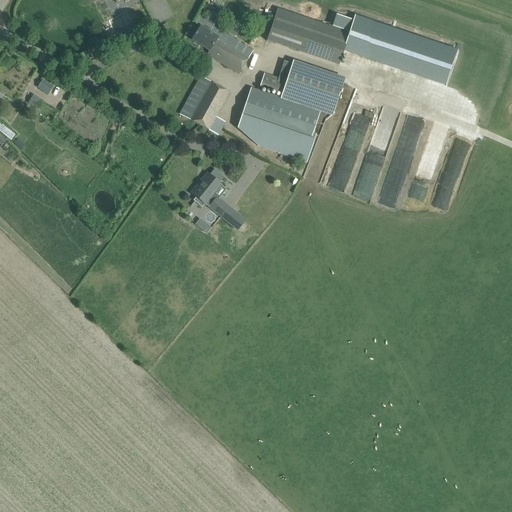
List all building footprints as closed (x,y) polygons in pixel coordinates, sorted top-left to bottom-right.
[(278,9),(267,41),(299,52),(310,20),(278,9)] [(118,20),(127,27),(135,16),(126,10),(118,20)] [(447,86),(459,50),(355,15),(349,33),(342,51),(343,51),(447,86)] [(192,40),(213,53),(210,57),(239,74),(253,52),(213,27),(210,32),(201,26),(192,40)] [(292,66),(286,82),(265,75),(260,88),(283,95),(281,99),(251,89),(240,120),(238,128),(260,147),(306,163),(314,142),(316,134),(313,133),(320,113),(293,103),(295,98),(334,112),(343,84),(292,66)] [(214,115),(222,100),(227,92),(228,92),(228,91),(199,76),(179,113),(216,134),(223,120),(214,115)] [(43,80),(38,88),(48,94),(53,86),(43,80)] [(28,102),(38,109),(43,102),(33,95),(28,102)] [(387,151),(400,114),(383,108),(370,145),(387,151)] [(348,132),(351,133),(353,128),(373,134),(375,126),(352,119),(348,132)] [(18,139),(14,143),(21,150),(25,146),(18,139)] [(203,182),(193,194),(196,197),(193,200),(202,208),(205,204),(238,231),(246,221),(216,197),(215,199),(211,196),(220,185),(219,183),(224,177),(214,169),(209,175),(207,174),(202,181),(203,182)] [(206,224),(201,230),(206,234),(211,228),(206,224)]
